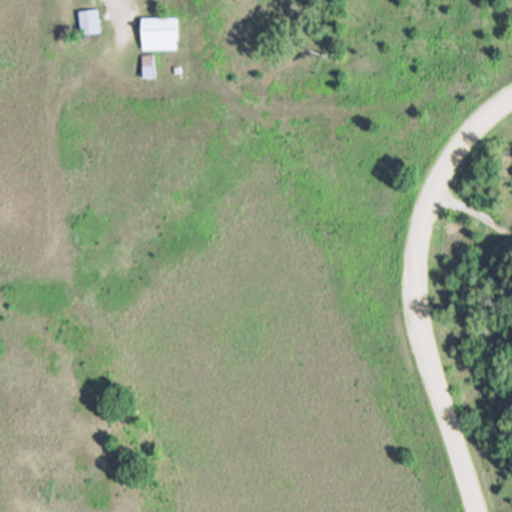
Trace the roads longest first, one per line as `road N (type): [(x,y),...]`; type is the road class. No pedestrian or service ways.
road 1 (residential): [(476,511),(415,322),(414,285),(432,200)]
road 2 (track): [(0,285),(48,257),(48,138),(61,103),(112,32)]
road 3 (residential): [(511,103),(452,161),(432,200)]
